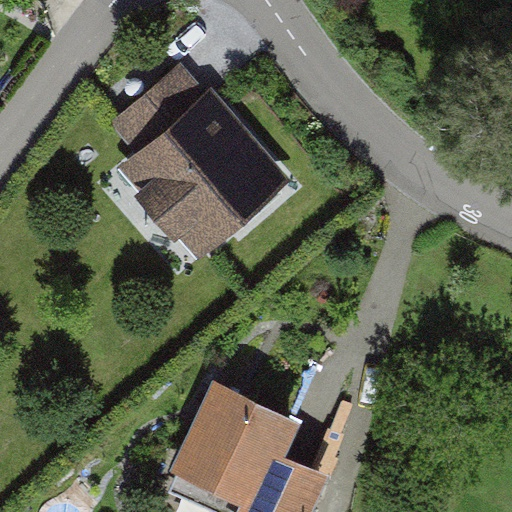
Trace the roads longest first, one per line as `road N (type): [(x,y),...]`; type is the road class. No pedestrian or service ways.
road 1 (residential): [(267,0),(395,151),(429,179),(511,222)]
road 2 (residential): [(0,141),(124,0)]
